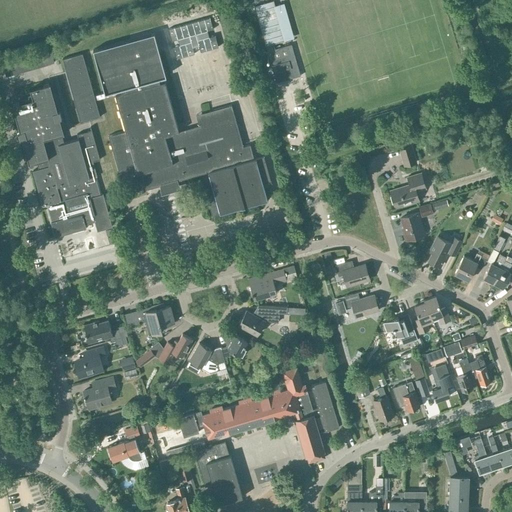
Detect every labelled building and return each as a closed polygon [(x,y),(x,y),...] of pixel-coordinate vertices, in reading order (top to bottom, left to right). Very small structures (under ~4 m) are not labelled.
[(268,45),(285,40),(273,0),(272,0),(256,5),(268,45)] [(171,49),(215,37),(212,25),(167,38),(171,49)] [(263,182),(270,180),(264,156),(254,158),(250,144),(243,146),(231,104),(196,114),(199,125),(179,131),(165,80),(160,81),(159,77),(166,75),(154,33),(93,50),(105,92),(121,88),(122,92),(115,94),(120,110),(118,111),(120,117),(122,117),(126,131),(108,135),(118,170),(136,166),(137,173),(141,172),(146,189),(208,172),(214,194),(207,196),(212,215),(220,213),(268,200),(263,182)] [(266,51),(275,82),(300,75),(291,44),(266,51)] [(42,54),(4,64),(6,74),(45,63),(42,54)] [(100,117),(82,54),(63,59),(81,122),(100,117)] [(33,98),(12,104),(14,112),(28,163),(36,160),(38,169),(33,170),(37,186),(38,189),(39,191),(42,205),(43,205),(47,204),(52,221),(51,221),(55,236),(86,227),(85,223),(95,221),(97,230),(112,226),(103,193),(100,194),(95,176),(97,176),(93,161),(100,159),(92,130),(77,134),(78,137),(66,140),(64,141),(61,134),(64,133),(52,90),(50,83),(30,89),(33,98)] [(411,145),(399,149),(404,165),(416,162),(411,145)] [(391,190),(396,207),(410,202),(411,203),(418,200),(415,191),(425,188),(421,173),(408,177),(410,184),(391,190)] [(160,183),(162,193),(181,188),(178,178),(160,183)] [(434,210),(448,205),(446,199),(432,203),(434,210)] [(403,231),(406,239),(422,234),(420,226),(422,225),(419,216),(433,212),(430,203),(419,206),(420,211),(401,217),(405,230),(403,231)] [(490,220),(499,224),(503,218),(494,213),(490,220)] [(510,234),(511,230),(511,225),(505,223),(502,229),(510,234)] [(498,251),(505,238),(499,235),(493,249),(498,251)] [(432,252),(428,260),(440,265),(447,251),(455,255),(462,241),(454,237),(451,243),(437,236),(430,251),(432,252)] [(454,273),(468,279),(475,265),(481,268),(489,254),(479,249),(473,260),(464,255),(454,273)] [(330,252),(323,254),(325,260),(331,258),(330,252)] [(506,257),(500,254),(495,264),(491,262),(483,278),(493,283),(504,261),(507,255),(506,257)] [(511,257),(507,255),(504,261),(493,283),(503,287),(510,272),(508,270),(511,263),(510,263),(511,258),(511,257)] [(343,274),(347,286),(369,279),(365,263),(350,268),(348,261),(335,265),(338,276),(343,274)] [(297,277),(294,265),(248,278),(254,299),(277,292),(274,282),(276,282),(276,283),(297,277)] [(379,310),(374,294),(359,299),(357,292),(344,296),(347,307),(353,305),(356,316),(379,310)] [(425,299),(432,318),(438,316),(440,323),(450,319),(445,306),(440,308),(435,295),(425,299)] [(425,299),(419,302),(420,303),(414,305),(419,318),(414,320),(419,333),(429,329),(426,322),(432,320),(432,318),(425,299)] [(342,300),(335,302),(337,310),(345,308),(342,300)] [(174,322),(170,305),(162,307),(161,303),(123,314),(127,328),(140,324),(139,322),(148,319),(152,334),(163,330),(162,326),(174,322)] [(258,304),(253,313),(246,310),(243,315),(240,320),(238,323),(249,330),(248,331),(253,333),(253,332),(257,334),(260,328),(260,329),(262,326),(261,326),(264,321),(278,322),(279,313),(287,313),(287,307),(258,304)] [(400,335),(403,344),(417,338),(408,312),(383,322),(387,331),(392,329),(395,336),(400,335)] [(100,322),(99,320),(84,324),(86,332),(85,332),(88,342),(110,336),(111,339),(115,338),(117,346),(128,343),(125,335),(127,335),(124,324),(118,326),(119,329),(111,331),(108,319),(100,322)] [(244,346),(247,340),(232,332),(230,335),(232,335),(229,339),(226,337),(225,338),(227,345),(221,346),(224,357),(229,355),(232,349),(242,355),(247,347),(244,346)] [(192,338),(182,333),(178,341),(175,340),(172,344),(167,341),(159,357),(165,361),(171,350),(182,356),(192,338)] [(474,335),(461,339),(463,347),(477,342),(474,335)] [(447,356),(462,351),(458,341),(443,346),(447,356)] [(189,360),(186,365),(198,372),(201,366),(211,372),(219,370),(227,367),(221,346),(211,349),(199,342),(189,360)] [(74,357),(75,361),(79,375),(102,368),(98,355),(105,353),(103,346),(82,352),(83,355),(74,357)] [(440,348),(425,353),(428,362),(443,356),(440,348)] [(141,366),(155,355),(150,349),(136,360),(141,366)] [(357,350),(352,361),(356,363),(362,352),(357,350)] [(478,377),(481,384),(490,381),(486,371),(487,371),(481,354),(475,356),(476,359),(469,362),(467,357),(459,360),(463,374),(457,376),(459,381),(463,391),(472,388),(470,381),(471,381),(469,377),(473,376),(476,377),(478,377)] [(123,370),(135,367),(132,356),(120,359),(123,370)] [(448,373),(445,363),(436,366),(439,376),(448,373)] [(422,364),(410,369),(413,379),(425,375),(422,364)] [(295,420),(305,456),(306,455),(308,462),(325,457),(323,450),(324,450),(314,414),(319,412),(325,431),(339,427),(325,380),(311,384),(318,407),(312,409),(305,384),(302,385),(297,367),(282,371),(288,389),(280,391),(279,388),(267,392),(268,395),(251,400),(250,397),(238,400),(239,403),(222,408),(221,405),(210,409),(210,412),(202,415),(201,411),(178,418),(184,436),(199,432),(197,426),(204,424),(208,436),(294,411),(297,419),(295,420)] [(126,379),(138,376),(136,368),(124,372),(126,379)] [(432,389),(436,400),(450,395),(446,385),(452,383),(449,373),(439,377),(442,386),(432,389)] [(82,386),(83,390),(88,407),(111,400),(107,386),(115,384),(113,376),(92,382),(92,383),(82,386)] [(415,380),(420,396),(429,393),(424,377),(415,380)] [(365,380),(354,384),(358,397),(370,393),(365,380)] [(411,381),(393,387),(400,406),(405,404),(407,410),(419,406),(414,391),(415,391),(411,381)] [(380,397),(373,399),(380,420),(393,415),(386,395),(382,386),(377,388),(380,397)] [(148,422),(141,424),(143,432),(150,430),(148,422)] [(137,424),(125,428),(128,439),(129,439),(135,437),(140,435),(137,424)] [(142,457),(135,437),(129,439),(122,442),(122,441),(108,446),(109,449),(108,450),(111,456),(112,459),(128,454),(130,457),(133,459),(137,459),(142,457)] [(474,456),(479,472),(491,468),(486,455),(487,455),(481,438),(474,440),(479,454),(474,456)] [(224,440),(224,441),(206,446),(204,440),(192,444),(205,486),(212,484),(218,503),(242,496),(230,454),(229,455),(225,441),(225,440),(224,440)] [(498,451),(502,464),(511,460),(511,455),(509,447),(498,451)] [(444,452),(451,475),(458,476),(450,450),(444,452)] [(486,455),(491,468),(502,464),(498,451),(487,455),(486,455)] [(168,458),(159,460),(162,470),(171,467),(168,458)] [(193,477),(188,463),(177,466),(182,480),(193,477)] [(469,476),(458,476),(451,475),(450,475),(449,486),(468,487),(469,476)] [(347,500),(346,511),(361,511),(361,500),(362,484),(353,484),(353,477),(347,477),(347,492),(355,492),(355,500),(347,500)] [(369,500),(361,500),(361,511),(376,511),(376,504),(383,504),(383,498),(383,477),(383,485),(376,485),(376,492),(369,491),(369,500)] [(190,511),(186,495),(185,496),(182,486),(176,488),(179,497),(168,500),(171,511),(190,511)] [(468,487),(449,486),(449,496),(468,497),(468,487)] [(398,491),(398,495),(393,495),(391,497),(391,500),(389,500),(389,511),(403,511),(404,500),(404,491),(398,491)] [(467,504),(468,497),(449,496),(449,503),(448,507),(467,508),(467,504)] [(404,500),(403,511),(418,511),(419,500),(404,500)]
